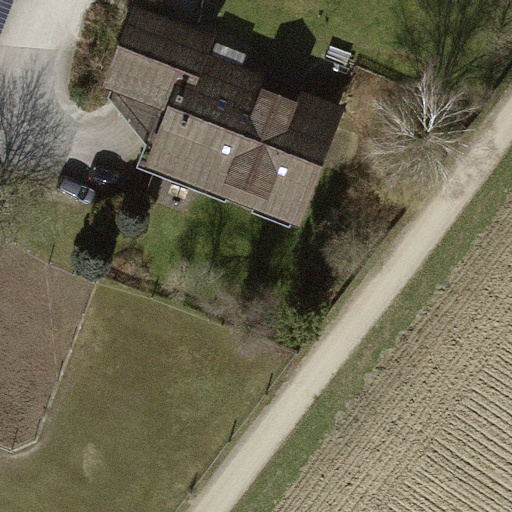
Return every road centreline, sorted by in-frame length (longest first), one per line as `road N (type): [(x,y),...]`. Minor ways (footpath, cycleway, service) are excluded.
road 1 (track): [(511,121),(211,511)]
road 2 (track): [(70,0),(0,173)]
